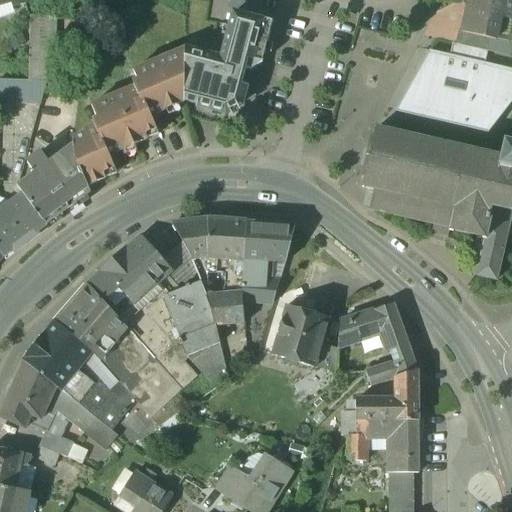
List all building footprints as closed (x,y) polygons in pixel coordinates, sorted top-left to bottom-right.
[(511,0),(468,0),(461,31),(461,34),(489,40),(494,41),(499,20),(511,22),(511,0)] [(85,5),(67,4),(66,20),(85,20),(85,5)] [(262,64),(273,22),(234,13),(221,60),(184,51),(183,103),(226,114),(241,106),(249,72),(262,64)] [(54,18),(29,17),(28,81),(46,82),(53,81),(54,18)] [(489,40),(461,34),(461,31),(457,30),(454,45),(486,52),(489,40)] [(511,45),(489,40),(486,52),(511,58),(511,45)] [(486,52),(454,45),(451,56),(483,63),(486,52)] [(93,126),(82,131),(83,134),(72,139),(72,146),(73,146),(74,160),(86,187),(105,179),(102,174),(113,169),(108,156),(146,140),(144,135),(155,130),(150,117),(183,103),(184,51),(132,71),(136,81),(132,83),(134,87),(90,106),(96,120),(92,122),(93,126)] [(430,52),(395,114),(487,136),(511,101),(511,69),(483,63),(451,56),(430,52)] [(28,81),(0,80),(0,101),(40,103),(46,82),(28,81)] [(502,159),(375,129),(374,130),(374,138),(370,137),(360,179),(364,179),(362,189),(373,190),(368,211),(371,211),(393,216),(392,218),(396,218),(396,216),(413,220),(413,223),(416,223),(416,221),(430,224),(430,226),(432,226),(431,235),(447,238),(448,232),(475,239),(472,258),(479,259),(476,277),(495,280),(502,249),(510,251),(511,238),(511,234),(506,234),(511,212),(511,148),(504,147),(502,159)] [(49,164),(41,153),(25,165),(33,175),(16,188),(22,195),(45,226),(89,194),(86,187),(74,160),(73,146),(72,146),(49,164)] [(22,195),(0,211),(0,254),(2,258),(45,226),(22,195)] [(246,224),(208,221),(172,224),(190,252),(192,261),(211,260),(243,262),(246,224)] [(294,227),(246,224),(243,262),(242,279),(242,282),(259,283),(260,267),(255,266),(256,262),(285,264),(294,227)] [(141,243),(135,249),(133,248),(127,254),(124,251),(87,285),(126,329),(140,317),(152,306),(146,300),(152,295),(149,292),(169,273),(141,243)] [(242,279),(233,279),(232,294),(241,293),(242,282),(242,279)] [(259,283),(242,282),(241,293),(240,302),(272,305),(278,284),(259,283)] [(200,283),(189,287),(188,286),(185,287),(186,289),(178,292),(176,291),(173,295),(175,296),(163,299),(186,357),(219,344),(215,327),(211,311),(206,297),(200,283)] [(126,329),(87,285),(54,323),(88,351),(89,351),(99,363),(126,332),(126,329)] [(232,294),(206,297),(211,311),(215,327),(242,325),(240,302),(241,293),(232,294)] [(407,344),(395,311),(389,306),(350,319),(358,341),(382,332),(387,349),(407,344)] [(301,311),(301,313),(286,308),(277,338),(275,337),(273,343),(276,344),(272,356),(285,360),(287,363),(292,365),(296,363),(314,368),(320,347),(328,321),(312,316),(313,314),(301,311)] [(197,378),(140,317),(126,329),(126,332),(182,392),(197,378)] [(350,319),(338,323),(336,347),(351,343),(358,341),(350,319)] [(88,351),(54,323),(24,361),(56,388),(91,418),(96,413),(102,405),(88,393),(80,393),(65,381),(82,361),(88,351)] [(126,332),(99,363),(118,385),(151,421),(176,397),(182,392),(126,332)] [(351,343),(336,347),(336,349),(335,375),(335,377),(349,376),(351,343)] [(219,346),(197,353),(201,364),(221,358),(222,357),(219,346)] [(336,349),(320,347),(314,368),(335,375),(336,349)] [(411,356),(365,372),(367,378),(370,387),(394,380),(398,379),(398,378),(416,372),(411,356)] [(201,364),(200,365),(204,376),(224,369),(225,369),(221,358),(201,364)] [(56,388),(24,361),(4,405),(29,417),(41,422),(49,403),(56,388)] [(204,376),(203,376),(206,387),(228,380),(224,369),(204,376)] [(394,401),(354,401),(354,420),(354,421),(417,421),(416,372),(398,378),(398,379),(394,380),(394,401)] [(91,418),(56,388),(49,403),(64,416),(65,417),(84,431),(94,420),(91,418)] [(176,397),(151,421),(158,429),(185,406),(176,397)] [(64,416),(49,403),(41,422),(47,425),(44,434),(58,440),(65,425),(61,423),(64,416)] [(29,417),(4,405),(0,414),(0,420),(23,431),(26,425),(29,417)] [(354,420),(354,410),(345,410),(346,437),(349,438),(349,437),(349,436),(354,436),(354,421),(354,420)] [(104,419),(96,413),(91,418),(94,420),(100,424),(104,419)] [(41,422),(29,417),(26,425),(44,434),(47,425),(41,422)] [(100,424),(94,420),(84,431),(83,434),(106,453),(117,438),(100,424)] [(417,421),(354,421),(354,436),(365,436),(386,436),(388,474),(389,474),(413,474),(417,474),(417,421)] [(58,440),(44,434),(38,448),(58,456),(65,459),(71,446),(58,440)] [(366,462),(365,436),(354,436),(349,436),(349,437),(349,438),(349,463),(366,462)] [(26,457),(11,453),(12,449),(1,446),(0,451),(0,450),(0,486),(14,490),(19,466),(24,467),(26,457)] [(58,456),(38,448),(33,458),(53,467),(58,456)] [(264,511),(289,473),(270,461),(255,485),(243,478),(230,500),(245,510),(247,511),(264,511)] [(243,478),(228,468),(214,490),(230,500),(243,478)] [(412,511),(413,474),(389,474),(388,511),(412,511)] [(162,511),(170,499),(132,475),(121,492),(136,502),(136,503),(137,504),(131,511),(162,511)] [(14,490),(0,486),(0,511),(26,511),(30,493),(14,490)]
